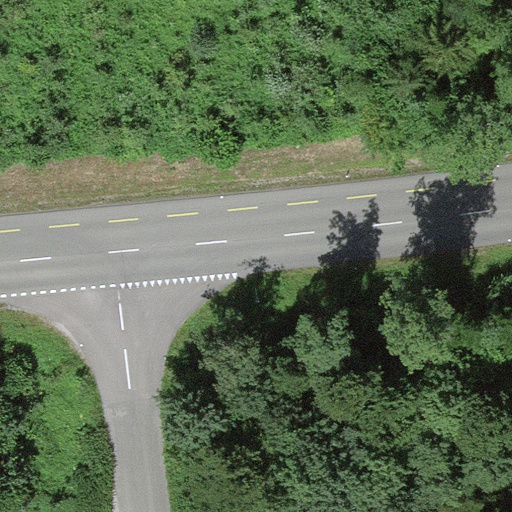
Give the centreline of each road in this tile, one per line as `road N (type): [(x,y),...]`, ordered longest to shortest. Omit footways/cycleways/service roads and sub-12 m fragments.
road 1 (secondary): [(113,249),(511,197)]
road 2 (unclassified): [(113,249),(145,511)]
